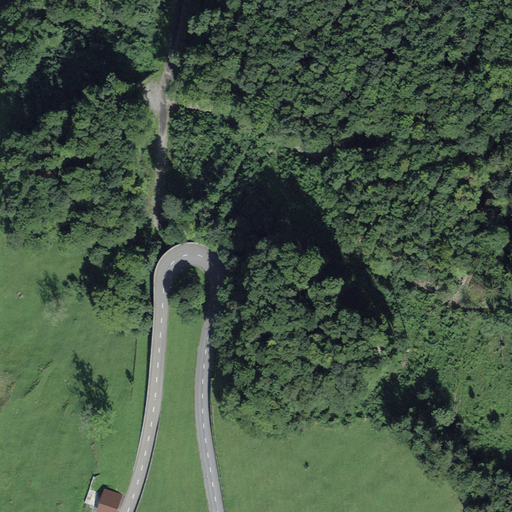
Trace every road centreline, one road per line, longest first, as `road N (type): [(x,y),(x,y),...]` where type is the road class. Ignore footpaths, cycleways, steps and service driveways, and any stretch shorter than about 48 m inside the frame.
road 1 (unclassified): [(127,511),(152,416),(166,271),(198,253),(212,261),(219,284),(202,380),(217,511)]
road 2 (track): [(181,0),(154,228)]
